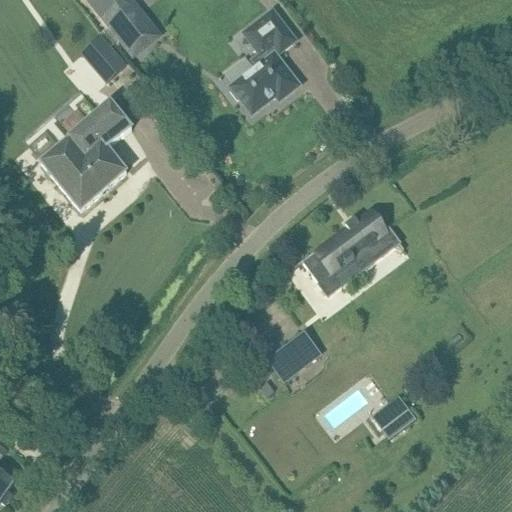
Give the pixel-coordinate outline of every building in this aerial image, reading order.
[(128,0),(86,0),(134,60),(160,39),(128,0)] [(237,103),(239,101),(252,117),(276,99),(279,104),(299,88),(275,57),(279,54),(280,55),(295,43),(273,14),(244,36),(260,57),(253,63),(257,69),(231,90),(229,92),(237,103)] [(125,68),(101,40),(82,56),(106,84),(125,68)] [(109,106),(39,167),(81,215),(127,175),(107,152),(131,132),(109,106)] [(331,242),(291,272),(292,273),(303,265),(318,286),(328,299),(340,289),(341,289),(342,289),(334,278),(353,263),(361,274),(362,273),(395,249),(398,247),(403,253),(404,252),(387,229),(386,230),(387,231),(386,231),(385,233),(371,214),(357,224),(355,221),(345,228),(347,232),(332,243),(331,242)] [(398,344),(400,343),(378,314),(362,326),(384,355),(388,352),(395,361),(405,353),(398,344)] [(301,338),(268,364),(284,385),(320,357),(304,336),(301,338)] [(409,410),(381,429),(388,441),(417,422),(409,410)] [(0,466),(1,467),(9,455),(0,448),(0,466)] [(0,474),(0,503),(0,504),(5,507),(12,497),(7,494),(14,485),(0,474)]
